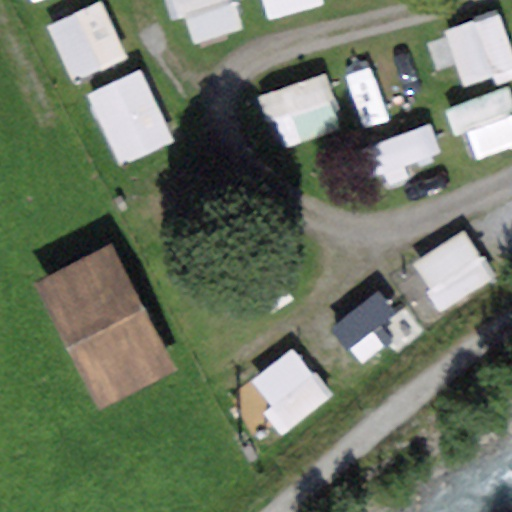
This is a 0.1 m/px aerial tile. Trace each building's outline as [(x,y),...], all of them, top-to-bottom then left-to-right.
[(80,74),(134,51),(111,0),(85,0),(53,14),(80,74)] [(187,0),(194,33),(253,20),(248,0),(187,0)] [(272,0),(275,10),(320,0),(272,0)] [(455,17),(469,78),(511,68),(511,13),(510,5),(455,17)] [(149,59),(94,83),(126,157),(182,133),(149,59)] [(331,63),(272,85),(293,141),(351,119),(331,63)] [(477,150),(511,141),(511,83),(464,94),(477,150)] [(421,252),(448,301),(501,272),(474,223),(421,252)] [(53,292),(100,383),(155,355),(108,264),(53,292)] [(284,420),(337,395),(311,341),(258,365),(284,420)]
